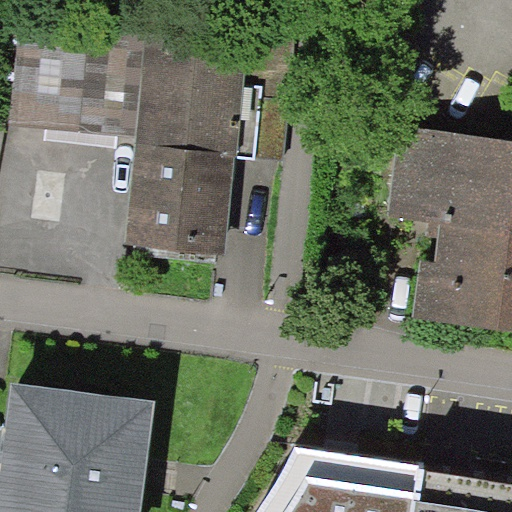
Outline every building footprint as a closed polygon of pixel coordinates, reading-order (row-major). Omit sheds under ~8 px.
[(267,35),(262,104),(252,103),(253,91),(230,90),(233,49),(0,32),(0,134),(135,145),(127,249),(214,255),(221,159),(276,164),(286,36),(267,35)] [(511,146),(399,134),(390,218),(424,222),(422,239),(437,241),(429,315),(511,324),(511,146)] [(127,511),(141,409),(9,392),(0,462),(0,511),(127,511)] [(387,511),(399,484),(302,430),(265,496),(272,499),(264,511),(387,511)] [(511,511),(511,483),(414,470),(411,488),(399,484),(387,511),(511,511)]
